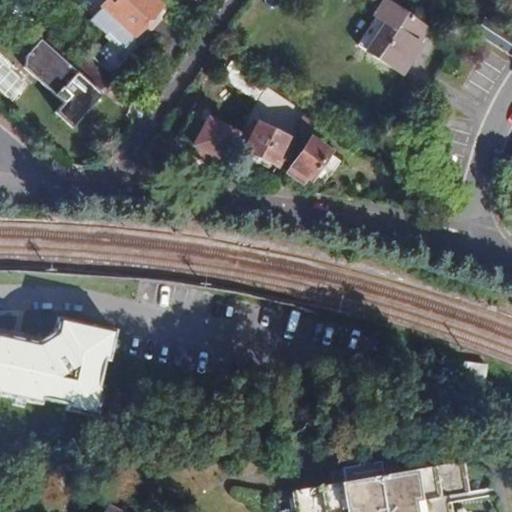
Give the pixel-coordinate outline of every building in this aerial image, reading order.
[(115,79),(116,79),(144,48),(132,37),(161,5),(155,0),(105,0),(88,21),(109,40),(92,58),(115,79)] [(376,19),(358,47),(400,75),(410,60),(407,58),(417,43),(427,28),(384,0),(382,0),(372,16),(376,19)] [(511,43),(511,35),(485,18),(475,34),(505,53),(511,43)] [(72,128),(115,79),(92,58),(84,51),(69,68),(39,41),(25,57),(23,68),(63,103),(55,113),(72,128)] [(417,43),(407,58),(410,60),(420,45),(417,43)] [(252,76),(258,67),(244,58),(238,66),(252,76)] [(0,91),(12,102),(28,85),(0,59),(0,91)] [(255,101),(265,85),(252,76),(238,66),(231,62),(221,77),(255,101)] [(307,114),(296,130),(307,138),(318,121),(307,114)] [(236,134),(207,118),(200,129),(192,145),(222,160),(236,134)] [(256,122),(241,151),(273,167),(287,138),(256,122)] [(192,145),(200,129),(194,126),(186,141),(192,145)] [(329,152),(309,138),(289,167),(285,173),(301,185),(303,182),(306,184),(309,180),(317,186),(324,175),(328,177),(340,160),(329,153),(329,152)] [(0,393),(10,395),(42,403),(44,397),(70,403),(69,409),(98,416),(105,386),(99,385),(106,359),(111,360),(118,331),(57,316),(54,330),(36,342),(0,333),(0,393)] [(486,365),(449,361),(447,376),(485,380),(486,365)] [(468,492),(463,461),(289,490),(292,511),(451,511),(448,496),(468,492)]
